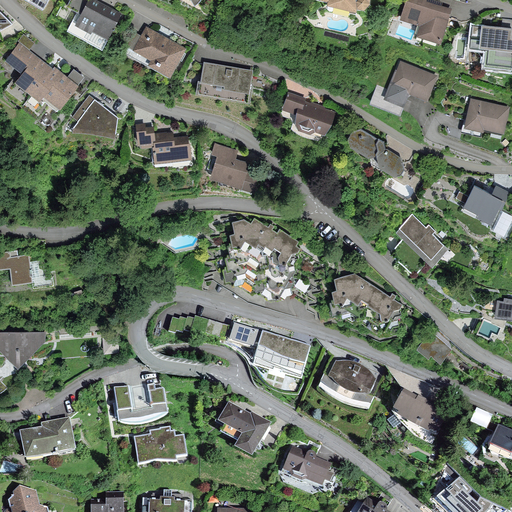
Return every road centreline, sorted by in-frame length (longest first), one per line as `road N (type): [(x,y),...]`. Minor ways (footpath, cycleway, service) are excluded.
road 1 (residential): [(421,511),(370,468),(231,382),(153,360),(137,328),(154,300),(193,294),(322,332),(511,412)]
road 2 (residential): [(511,370),(434,317),(256,144),(127,93),(6,0)]
road 3 (residential): [(123,0),(212,47),(289,70),(424,150),(511,169)]
